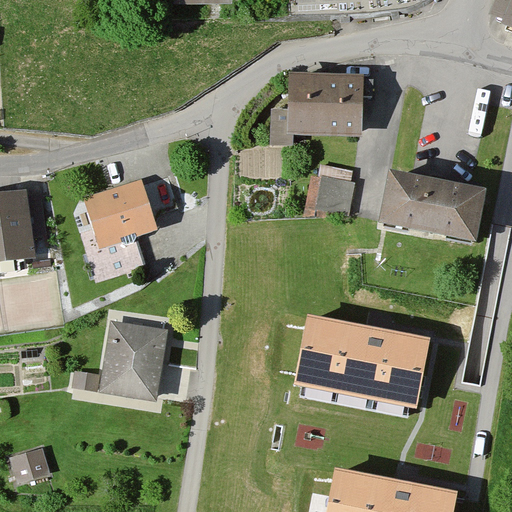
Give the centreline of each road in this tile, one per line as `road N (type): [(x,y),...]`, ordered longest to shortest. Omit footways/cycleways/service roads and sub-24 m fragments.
road 1 (residential): [(187,511),(222,99)]
road 2 (residential): [(467,62),(374,49),(294,52),(222,99)]
road 3 (unknown): [(511,241),(475,491)]
road 4 (residential): [(222,99),(134,133),(0,161)]
